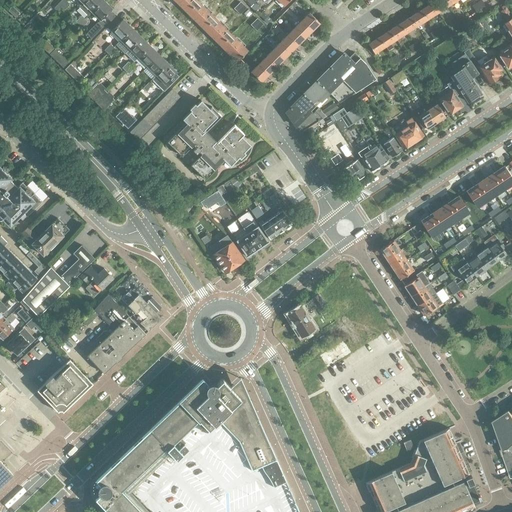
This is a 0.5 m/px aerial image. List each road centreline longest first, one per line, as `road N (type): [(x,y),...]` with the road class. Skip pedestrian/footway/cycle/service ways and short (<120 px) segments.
road 1 (unknown): [(279,511),(246,439),(206,447),(185,435),(154,445),(144,459),(149,485),(178,511)]
road 2 (tertiary): [(43,511),(207,351)]
road 3 (tertiary): [(343,511),(280,368),(249,337)]
road 4 (tertiary): [(511,97),(347,209)]
road 5 (residential): [(145,226),(119,235),(107,230),(0,121)]
road 6 (tertiary): [(360,230),(511,133)]
road 7 (tertiary): [(240,351),(315,511)]
road 8 (residential): [(272,110),(248,104),(141,0)]
road 9 (unknown): [(170,321),(62,427)]
road 10 (tertiary): [(328,224),(231,305)]
road 11 (residential): [(337,217),(272,110)]
road 12 (residential): [(419,338),(351,236)]
road 13 (tertiary): [(247,319),(341,243)]
